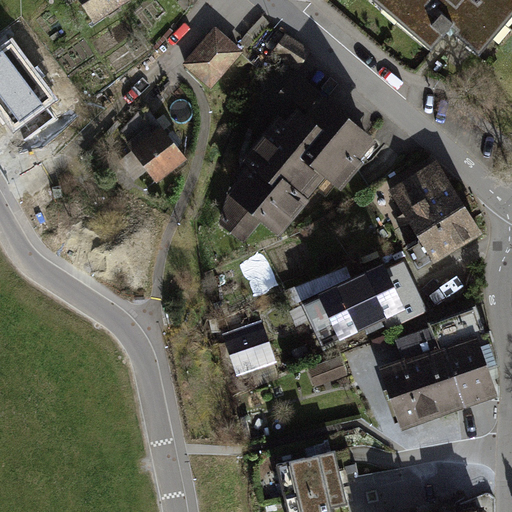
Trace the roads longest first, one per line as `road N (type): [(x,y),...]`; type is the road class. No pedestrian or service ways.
road 1 (residential): [(0,212),(26,258),(135,336),(176,511)]
road 2 (residential): [(511,206),(263,0)]
road 3 (residential): [(511,241),(493,289),(503,511)]
